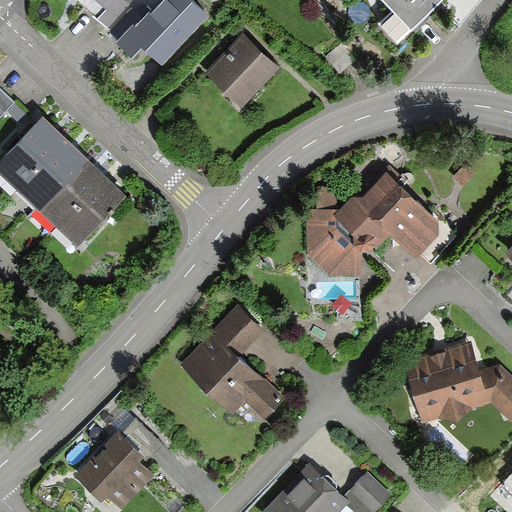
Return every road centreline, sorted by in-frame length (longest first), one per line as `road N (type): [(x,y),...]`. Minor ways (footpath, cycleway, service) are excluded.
road 1 (tertiary): [(222,228),(285,160),(371,114),(429,102),(511,114)]
road 2 (tertiary): [(0,463),(102,367),(222,228)]
road 3 (residential): [(222,228),(0,10)]
road 4 (residential): [(511,338),(450,278),(329,397)]
road 5 (residential): [(329,397),(451,511)]
road 6 (residential): [(329,397),(220,511)]
